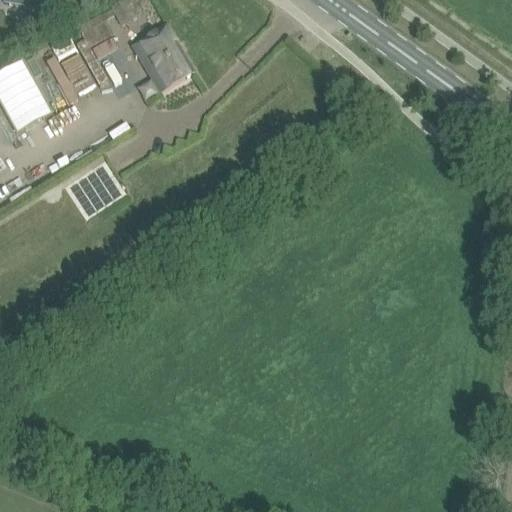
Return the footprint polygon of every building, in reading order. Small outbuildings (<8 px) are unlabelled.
[(5,0),(5,6),(40,12),(40,11),(59,15),(61,0),(5,0)] [(127,2),(112,10),(122,28),(137,20),(127,2)] [(78,30),(90,50),(116,37),(108,23),(104,17),(78,30)] [(167,29),(133,49),(161,96),(195,75),(167,29)] [(59,37),(40,46),(47,63),(67,54),(59,37)] [(23,65),(0,78),(0,105),(18,137),(53,118),(23,65)]
